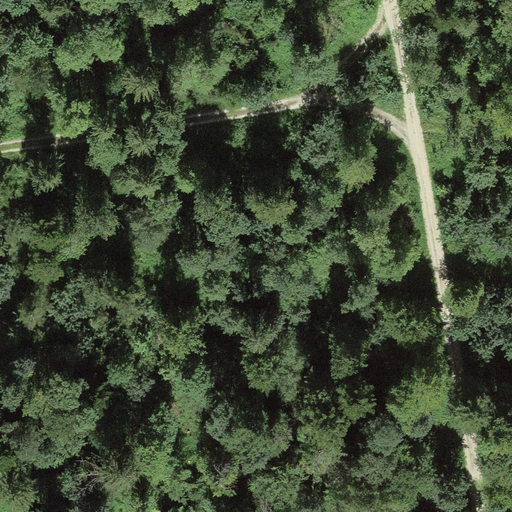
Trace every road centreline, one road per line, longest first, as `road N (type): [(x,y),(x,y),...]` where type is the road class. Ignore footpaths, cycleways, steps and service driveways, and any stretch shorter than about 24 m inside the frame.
road 1 (track): [(395,0),(479,511)]
road 2 (track): [(378,0),(319,72),(0,160)]
